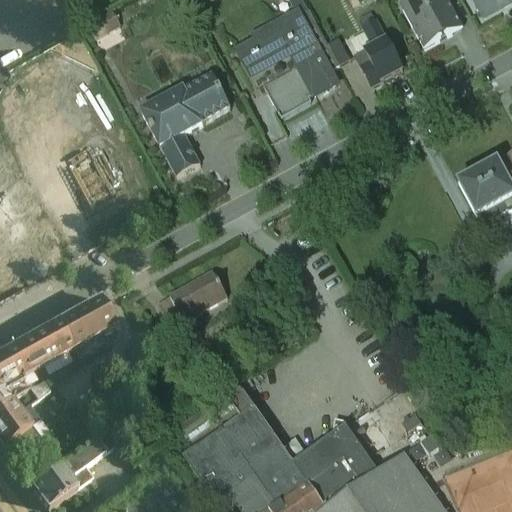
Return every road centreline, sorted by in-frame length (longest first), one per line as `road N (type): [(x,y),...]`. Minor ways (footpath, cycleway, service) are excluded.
road 1 (residential): [(0,339),(511,63)]
road 2 (unknown): [(68,223),(103,174),(90,134),(68,106),(41,105),(17,123),(15,153)]
